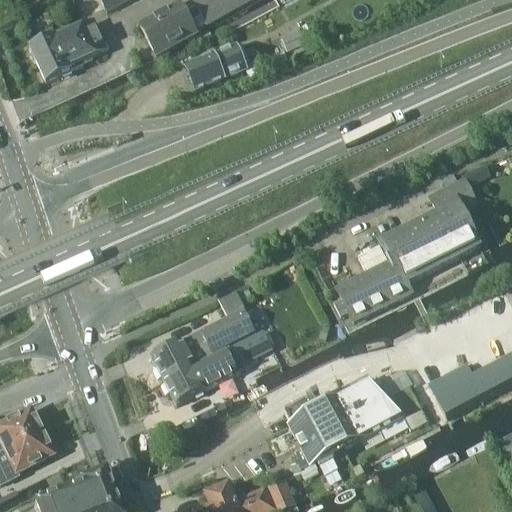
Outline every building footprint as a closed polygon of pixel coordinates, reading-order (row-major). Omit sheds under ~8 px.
[(17,0),(18,2),(23,0),(25,0),(29,8),(40,3),(41,0),(17,0)] [(99,0),(108,15),(136,0),(99,0)] [(207,26),(254,0),(192,0),(199,11),(203,19),(207,26)] [(203,19),(199,11),(187,18),(181,6),(141,29),(156,57),(196,35),(191,26),(203,19)] [(55,35),(72,74),(83,69),(82,63),(107,52),(95,26),(75,35),(69,29),(55,35)] [(72,74),(55,35),(53,32),(41,38),(45,46),(32,52),(47,85),(72,74)] [(287,54),(308,45),(303,34),(282,43),(287,54)] [(186,71),(190,79),(197,95),(248,74),(237,50),(186,71)] [(471,188),(490,179),(484,167),(465,176),(471,188)] [(343,303),(334,307),(341,321),(349,317),(354,326),(412,297),(407,287),(480,250),(462,213),(466,211),(475,206),(464,184),(462,186),(459,187),(454,178),(444,183),(449,192),(431,201),(439,218),(435,220),(385,245),(395,265),(338,294),(343,303)] [(165,385),(214,359),(213,357),(255,335),(244,313),(152,360),(165,385)] [(238,347),(214,359),(165,385),(177,409),(242,376),(237,365),(256,355),(249,342),(238,347)] [(448,423),(450,422),(511,388),(511,359),(474,380),(467,368),(444,381),(450,393),(436,400),(448,423)] [(287,413),(286,415),(304,449),(305,451),(297,456),(297,458),(301,475),(304,481),(318,473),(315,468),(333,458),(336,463),(346,457),(344,452),(350,449),(404,420),(405,421),(406,420),(421,412),(409,391),(389,402),(387,399),(386,400),(386,401),(384,402),(366,384),(364,384),(342,395),(312,411),(308,403),(306,403),(287,413)] [(0,446),(5,455),(5,456),(41,437),(30,415),(0,430),(0,446)] [(17,481),(16,477),(52,459),(41,437),(5,456),(0,458),(0,488),(0,489),(17,481)] [(117,511),(104,477),(76,488),(78,492),(35,508),(36,511),(117,511)] [(287,486),(272,492),(278,506),(280,511),(295,505),(293,500),(287,486)] [(273,511),(266,495),(241,506),(234,490),(209,500),(213,511),(273,511)]
